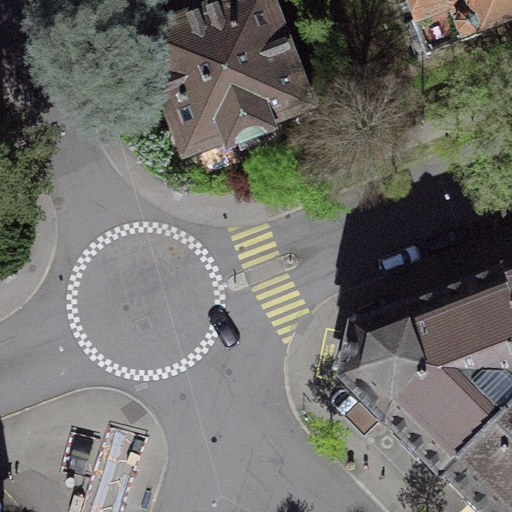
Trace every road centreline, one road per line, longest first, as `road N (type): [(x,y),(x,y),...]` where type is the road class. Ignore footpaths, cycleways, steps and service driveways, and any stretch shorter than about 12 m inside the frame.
road 1 (residential): [(511,174),(142,316)]
road 2 (residential): [(14,0),(142,316)]
road 3 (residential): [(142,316),(275,463)]
road 4 (residential): [(142,316),(0,369)]
